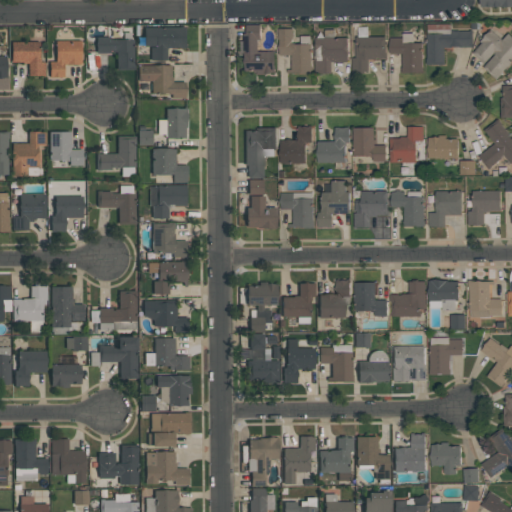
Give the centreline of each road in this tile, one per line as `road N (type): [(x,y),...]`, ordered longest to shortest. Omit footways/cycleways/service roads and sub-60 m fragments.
road 1 (residential): [(220,42),(225,511)]
road 2 (residential): [(0,12),(454,2)]
road 3 (residential): [(223,256),(511,256)]
road 4 (residential): [(227,417),(476,416)]
road 5 (residential): [(221,104),(462,101)]
